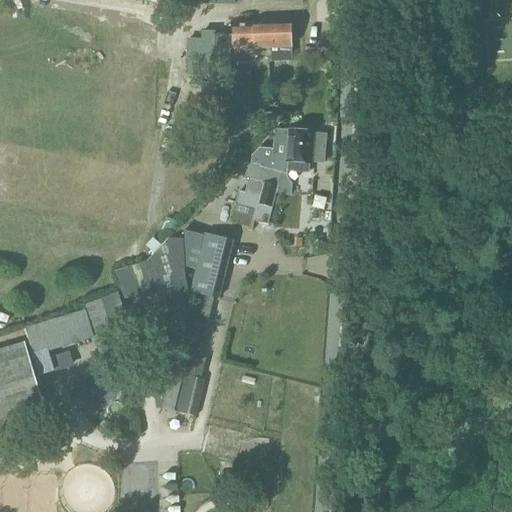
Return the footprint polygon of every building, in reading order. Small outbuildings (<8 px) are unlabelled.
[(291,62),(291,22),(233,22),(233,50),(272,50),(272,62),(291,62)] [(188,39),(187,75),(215,76),(216,32),(202,31),(201,39),(188,39)] [(233,72),(233,98),(200,99),(200,115),(203,115),(203,116),(210,116),(210,122),(252,121),(252,98),(251,98),(251,71),(233,72)] [(240,192),(236,205),(255,210),(256,211),(253,220),(268,225),(276,198),(277,193),(291,196),(291,185),(291,183),(288,179),(281,177),(282,173),(288,174),(288,171),(302,172),(309,173),(309,164),(312,165),(312,162),(313,162),(325,163),(328,135),(314,134),(314,133),(302,132),(303,130),(294,129),(294,131),(290,131),(287,131),(275,130),(274,151),(260,150),(253,157),(253,163),(252,165),(247,164),(243,177),(250,179),(246,194),(240,192)] [(205,236),(184,231),(186,268),(197,270),(191,292),(218,300),(233,241),(206,234),(205,236)] [(148,263),(117,273),(125,299),(173,293),(166,354),(175,355),(182,356),(189,295),(185,272),(185,270),(183,241),(170,240),(148,263)] [(86,310),(25,328),(39,377),(55,372),(74,366),(69,352),(68,346),(95,338),(103,365),(120,360),(123,371),(139,366),(118,295),(85,305),(86,310)] [(187,357),(175,412),(196,417),(204,381),(200,380),(205,359),(200,358),(214,300),(197,295),(183,356),(187,357)] [(50,423),(25,342),(0,349),(0,430),(9,428),(11,434),(50,423)] [(165,396),(156,397),(158,407),(164,407),(173,412),(173,411),(184,363),(173,361),(165,396)] [(109,371),(99,381),(91,374),(68,396),(75,404),(90,419),(124,387),(109,371)] [(231,473),(220,474),(220,490),(232,489),(231,473)]
